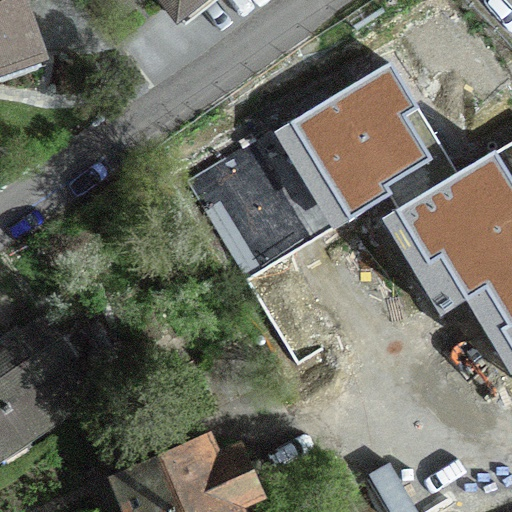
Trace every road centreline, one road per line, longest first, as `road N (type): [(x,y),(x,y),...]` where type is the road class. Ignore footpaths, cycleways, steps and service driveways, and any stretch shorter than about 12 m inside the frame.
road 1 (residential): [(326,0),(0,225)]
road 2 (unknown): [(295,425),(511,357)]
